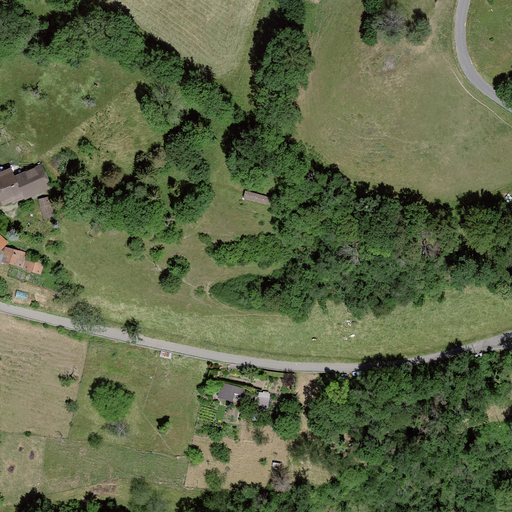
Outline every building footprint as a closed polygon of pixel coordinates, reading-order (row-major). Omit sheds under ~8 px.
[(52,186),(43,164),(16,176),(12,168),(0,172),(0,200),(3,207),(52,186)] [(50,197),(39,199),(45,220),(55,217),(50,197)] [(0,255),(11,242),(0,232),(0,255)] [(8,248),(3,262),(42,276),(47,262),(8,248)] [(252,390),(222,382),(219,396),(234,400),(236,395),(250,399),(252,390)] [(271,392),(256,391),(254,420),(269,421),(271,392)]
